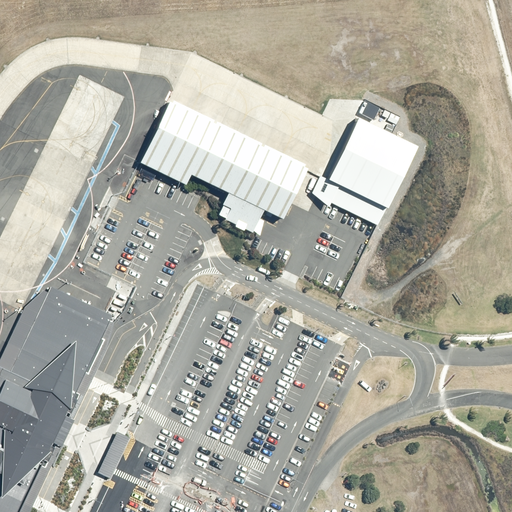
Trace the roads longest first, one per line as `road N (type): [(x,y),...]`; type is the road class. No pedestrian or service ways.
road 1 (unclassified): [(105,375),(123,341),(173,298),(190,270),(207,264),(413,349),(423,366),(415,397),(356,431),(306,483),(292,511)]
road 2 (residential): [(40,511),(105,375)]
road 3 (residential): [(73,511),(133,384)]
